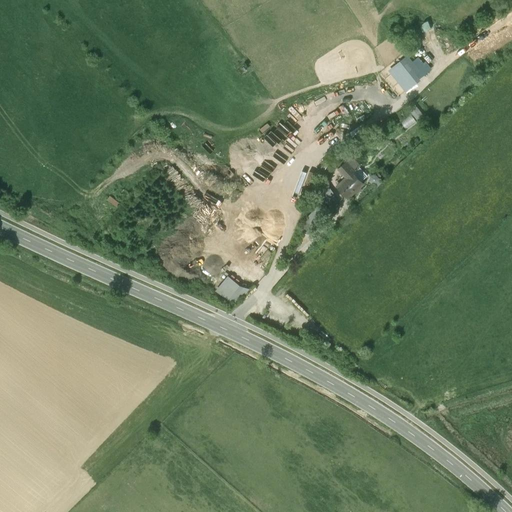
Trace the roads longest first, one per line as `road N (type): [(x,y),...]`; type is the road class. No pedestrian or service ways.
road 1 (secondary): [(0,227),(359,400),(503,511)]
road 2 (track): [(262,290),(320,155),(413,94),(462,50)]
